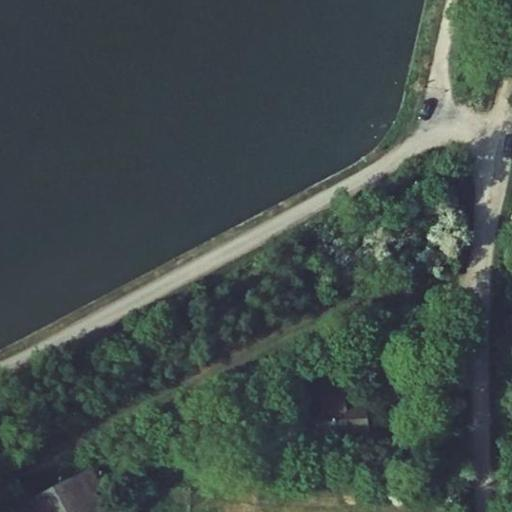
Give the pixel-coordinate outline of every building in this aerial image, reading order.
[(334,361),(318,369),(323,379),(339,371),(334,361)] [(353,388),(320,392),(325,429),(367,424),(364,400),(354,401),(353,388)] [(215,426),(183,431),(187,452),(219,447),(215,426)] [(89,466),(14,508),(16,511),(114,511),(114,510),(89,466)] [(131,511),(127,503),(114,510),(114,511),(131,511)]
